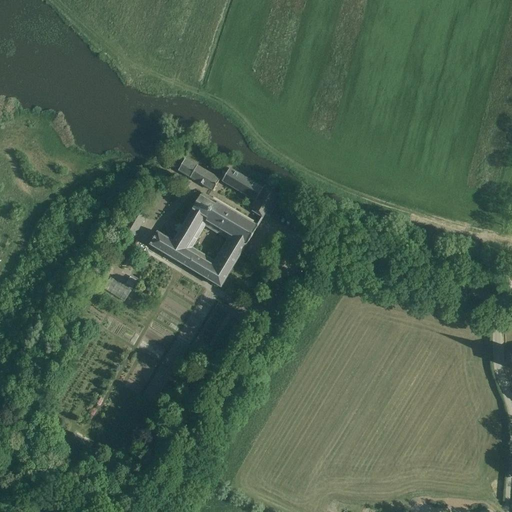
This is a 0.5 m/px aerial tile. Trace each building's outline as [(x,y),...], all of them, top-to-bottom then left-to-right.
[(213,191),(220,179),(186,159),(179,170),(213,191)] [(255,199),(262,186),(231,168),(223,181),(255,199)] [(252,211),(263,218),(274,200),(276,201),(279,195),(264,186),(251,207),(253,209),(252,211)] [(258,269),(261,264),(242,252),(258,227),(254,224),(255,223),(214,198),(213,199),(203,193),(183,226),(179,224),(175,231),(179,233),(173,242),(157,232),(150,245),(221,288),(239,257),(258,269)] [(136,236),(148,215),(132,205),(120,227),(136,236)] [(133,263),(126,261),(124,269),(131,270),(133,263)] [(116,279),(109,290),(125,301),(138,281),(131,276),(125,285),(116,279)] [(289,291),(275,315),(286,321),(300,297),(289,291)] [(88,452),(93,444),(74,433),(70,441),(88,452)]
